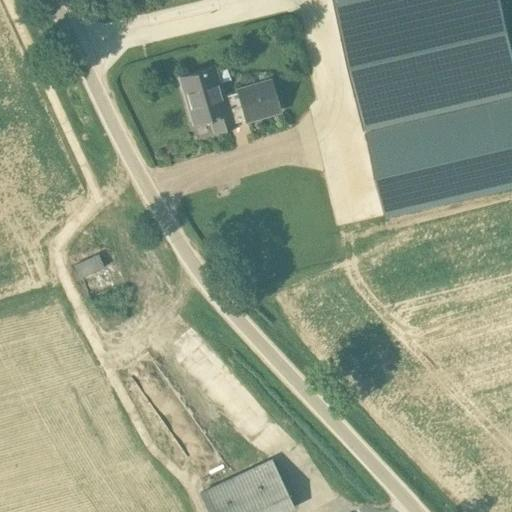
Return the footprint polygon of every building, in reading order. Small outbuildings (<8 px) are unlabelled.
[(511,38),(503,0),(335,0),(364,126),(511,90),(511,38)] [(222,94),(214,66),(179,76),(193,122),(210,117),(214,131),(237,124),(236,120),(245,118),(246,120),(279,110),(270,79),(237,89),(237,91),(228,94),(227,92),(222,94)] [(511,186),(511,96),(366,131),(385,217),(511,186)] [(94,251),(69,262),(75,275),(100,264),(94,251)] [(285,511),(294,508),(271,458),(253,467),(274,511),(285,511)]
